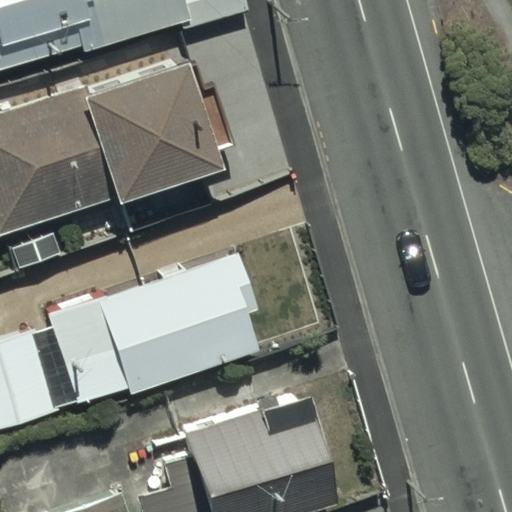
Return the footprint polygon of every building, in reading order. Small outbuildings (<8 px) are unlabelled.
[(0,0),(0,59),(71,39),(73,46),(174,17),(176,25),(239,6),(237,0),(0,0)] [(0,225),(208,156),(169,51),(80,81),(78,75),(0,100),(0,225)] [(248,304),(230,248),(42,309),(45,317),(23,325),(22,320),(0,327),(0,420),(117,384),(119,390),(250,346),(238,307),(248,304)] [(288,388),(164,425),(172,450),(154,455),(161,481),(127,491),(133,511),(267,511),(320,496),(288,388)] [(123,511),(115,487),(34,511),(33,511),(123,511)]
